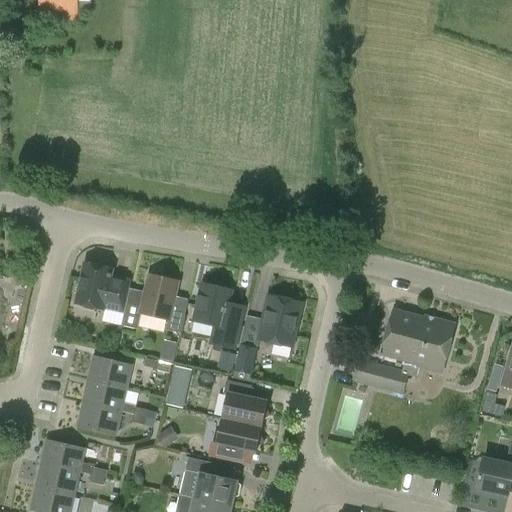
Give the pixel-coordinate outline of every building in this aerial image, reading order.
[(38,0),(38,14),(78,14),(77,0),(38,0)] [(113,270),(86,265),(77,305),(105,311),(105,309),(125,313),(132,281),(112,277),(113,270)] [(181,335),(189,301),(176,298),(179,282),(150,275),(141,315),(169,322),(167,332),(181,335)] [(233,291),(203,284),(194,321),(216,326),(212,344),(235,349),(245,307),(230,304),(233,291)] [(303,304),(269,296),(259,340),(293,348),(303,304)] [(442,371),(454,326),(394,310),(381,355),(405,361),(402,371),(359,360),(353,382),(402,395),(408,374),(417,376),(419,365),(442,371)] [(257,350),(240,346),(234,371),(236,371),(234,378),(250,381),(257,350)] [(511,353),(503,385),(511,388),(511,353)] [(95,357),(89,381),(128,390),(134,366),(95,357)] [(144,366),(158,369),(159,361),(146,358),(144,366)] [(177,368),(169,403),(186,407),(194,372),(177,368)] [(89,381),(84,404),(123,413),(128,390),(89,381)] [(229,395),(223,419),(263,428),(264,421),(271,416),(267,409),(268,402),(250,398),(253,387),(227,381),(224,394),(229,395)] [(488,394),(482,413),(501,419),(504,408),(494,405),(496,396),(488,394)] [(117,437),(123,413),(84,404),(78,428),(117,437)] [(134,415),(146,417),(148,410),(135,407),(134,415)] [(145,425),(146,417),(134,415),(132,422),(145,425)] [(261,435),(263,428),(223,419),(218,443),(214,443),(211,455),(236,461),(239,449),(257,453),(258,447),(266,442),(261,435)] [(47,441),(42,463),(81,472),(92,474),(105,477),(107,470),(94,467),(94,465),(83,463),(86,449),(47,441)] [(484,458),(477,489),(509,496),(509,493),(511,481),(511,443),(506,463),(484,458)] [(189,458),(184,483),(181,496),(195,499),(233,507),(235,498),(239,496),(242,486),(238,483),(239,482),(214,476),(217,464),(189,458)] [(75,497),(81,472),(42,463),(36,488),(75,497)] [(105,477),(92,474),(91,482),(103,485),(105,477)] [(71,511),(75,497),(36,488),(30,511),(71,511)] [(181,496),(176,511),(231,511),(233,507),(195,499),(181,496)]
